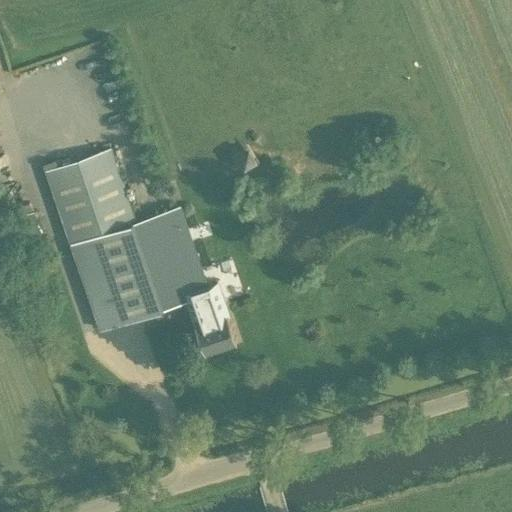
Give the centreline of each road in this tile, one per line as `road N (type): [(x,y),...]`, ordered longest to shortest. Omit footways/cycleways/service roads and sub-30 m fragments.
road 1 (unclassified): [(83,511),(511,384)]
road 2 (unknown): [(174,484),(138,387),(99,361),(74,330),(7,134)]
